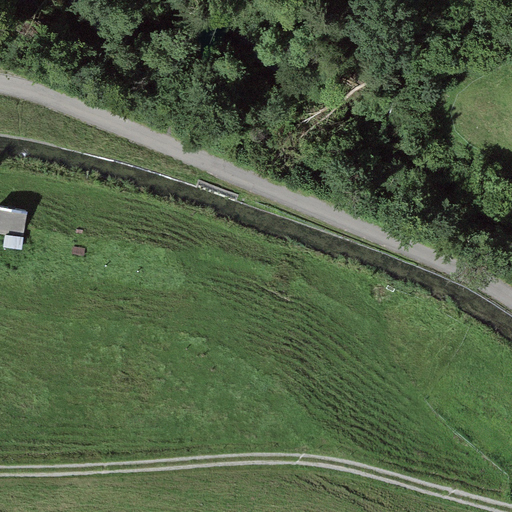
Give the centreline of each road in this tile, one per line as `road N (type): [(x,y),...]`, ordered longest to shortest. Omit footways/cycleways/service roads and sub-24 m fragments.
road 1 (track): [(0,472),(285,458),(344,465),(511,509)]
road 2 (track): [(173,121),(225,0)]
